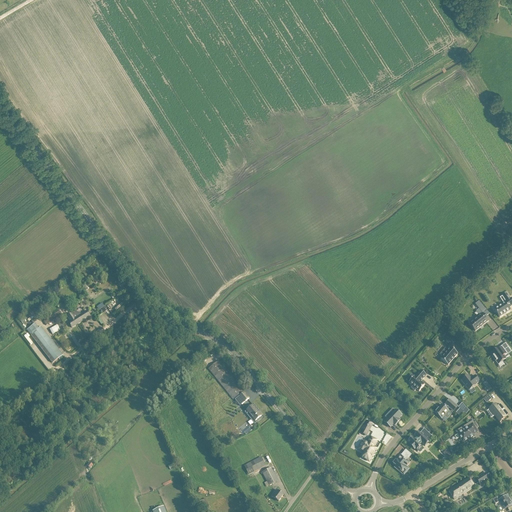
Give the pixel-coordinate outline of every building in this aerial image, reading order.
[(119,297),(122,303),(130,299),(127,293),(119,297)] [(510,311),(509,308),(511,305),(511,298),(510,299),(507,294),(503,296),(506,302),(505,303),(504,304),(494,310),(499,318),(510,311)] [(480,302),(476,305),(479,309),(482,313),(486,310),(480,302)] [(43,322),(46,326),(62,315),(59,311),(43,322)] [(71,314),(78,324),(90,316),(88,314),(89,314),(87,312),(86,311),(81,314),(79,312),(77,313),(76,311),(75,312),(71,314)] [(78,324),(71,314),(67,316),(70,321),(68,322),(72,328),(78,324)] [(469,325),(475,332),(489,321),(483,314),(477,319),(476,318),(475,318),(474,319),(474,320),(474,321),(469,325)] [(52,334),(56,332),(58,336),(65,332),(63,328),(66,326),(64,322),(63,322),(62,321),(60,322),(61,323),(57,325),(49,330),(52,334)] [(27,330),(52,363),(62,355),(40,327),(38,328),(35,324),(27,330)] [(441,359),(448,365),(458,354),(450,348),(446,353),(443,351),(440,355),(443,357),(441,359)] [(505,359),(508,357),(506,355),(511,352),(508,348),(504,351),(502,348),(499,350),(498,349),(491,354),(493,356),(492,357),(496,362),(497,362),(499,364),(506,359),(505,359)] [(214,365),(208,369),(232,398),(233,400),(243,392),(218,361),(214,365)] [(421,371),(415,377),(414,376),(409,383),(413,386),(411,388),(415,391),(416,389),(419,392),(425,385),(421,382),(426,375),(421,371)] [(461,381),(469,391),(476,385),(475,385),(479,382),(475,376),(471,379),(468,376),(461,381)] [(488,392),(492,388),(487,381),(484,384),(487,387),(485,389),(488,392)] [(244,393),(235,400),(240,406),(249,399),(244,393)] [(441,405),(434,413),(442,420),(445,416),(446,416),(446,415),(449,411),(448,410),(450,408),(454,412),(458,407),(458,408),(450,400),(449,400),(446,404),(446,405),(444,407),(441,405)] [(494,403),(488,408),(498,421),(505,416),(503,414),(506,411),(499,403),(496,405),(494,403)] [(247,411),(245,412),(248,415),(252,420),(254,418),(257,423),(263,418),(262,417),(259,414),(260,413),(258,410),(254,405),(250,408),(247,410),(247,411)] [(384,422),(385,422),(390,428),(393,425),(395,426),(400,421),(399,419),(401,416),(395,411),(391,415),(389,413),(385,417),(387,419),(384,422)] [(475,422),(474,420),(456,432),(456,433),(457,433),(463,444),(468,441),(467,440),(470,439),(475,436),(474,435),(478,432),(472,424),(475,422)] [(366,421),(360,433),(366,437),(373,424),(366,421)] [(422,443),(425,446),(429,442),(428,441),(432,437),(424,429),(420,433),(418,431),(414,436),(416,438),(414,439),(412,437),(408,442),(410,444),(409,445),(415,450),(416,449),(417,450),(418,449),(419,449),(420,448),(419,448),(421,446),(420,445),(422,443)] [(364,452),(366,453),(363,458),(369,462),(376,449),(373,448),(377,441),(371,437),(368,444),(363,442),(361,447),(359,449),(359,450),(360,450),(364,452)] [(394,468),(401,473),(410,463),(401,455),(398,459),(397,459),(393,464),(396,466),(394,468)] [(244,466),(249,475),(266,466),(261,457),(244,466)] [(262,472),(269,486),(278,482),(271,468),(262,472)] [(483,481),(484,484),(491,479),(487,472),(476,479),(479,484),(483,481)] [(449,492),(452,496),(454,500),(475,487),(472,482),(470,478),(449,492)] [(271,497),(279,502),(283,495),(276,490),(271,497)] [(503,494),(507,492),(492,500),(492,501),(493,500),(495,505),(499,503),(501,506),(501,507),(503,511),(504,510),(509,507),(509,508),(511,506),(511,501),(511,502),(507,496),(505,497),(503,494)] [(200,511),(210,508),(206,499),(196,502),(200,511)]
